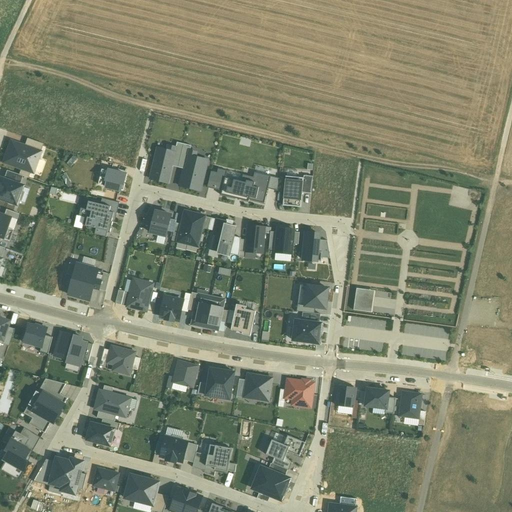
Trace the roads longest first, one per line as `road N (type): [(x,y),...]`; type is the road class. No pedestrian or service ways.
road 1 (residential): [(104,324),(121,250),(148,191),(326,220),(337,232),(342,276),(331,364)]
road 2 (track): [(419,511),(511,114)]
road 3 (residential): [(104,324),(76,427),(82,450),(277,511)]
road 4 (residential): [(104,324),(331,364)]
road 5 (residential): [(331,364),(511,387)]
road 6 (residential): [(295,511),(319,441),(331,364)]
